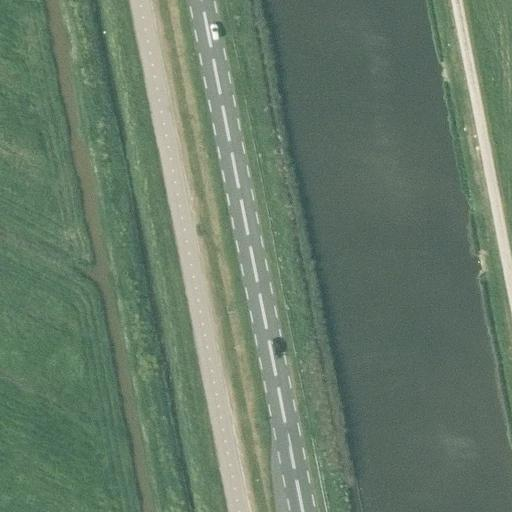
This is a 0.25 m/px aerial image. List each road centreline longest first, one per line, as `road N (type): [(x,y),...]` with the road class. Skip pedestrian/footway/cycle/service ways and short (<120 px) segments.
road 1 (primary): [(302,511),(201,0)]
road 2 (unclassified): [(238,511),(139,0)]
